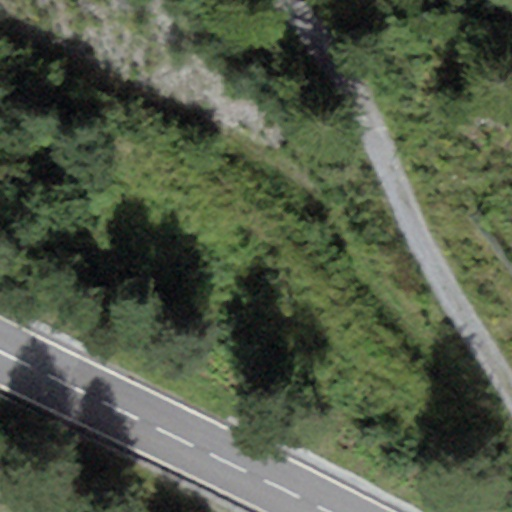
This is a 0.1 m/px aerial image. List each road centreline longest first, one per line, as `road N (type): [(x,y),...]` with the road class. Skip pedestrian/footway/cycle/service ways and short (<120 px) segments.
road 1 (track): [(0,16),(287,185),(334,230),(387,305),(459,384),(511,415)]
road 2 (primary): [(511,305),(363,254),(0,43)]
road 3 (track): [(291,0),(347,74),(427,247),(511,388)]
road 4 (tertiary): [(0,353),(325,511)]
